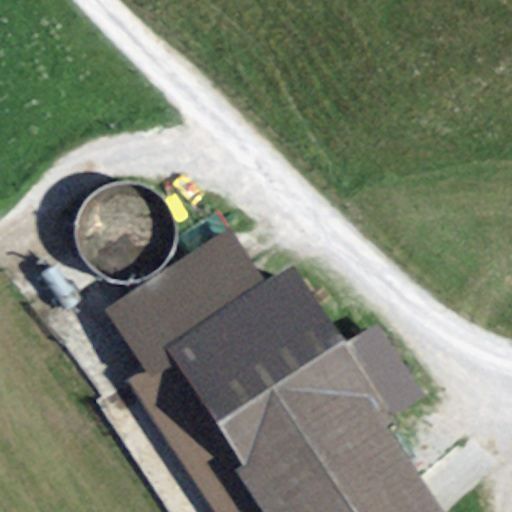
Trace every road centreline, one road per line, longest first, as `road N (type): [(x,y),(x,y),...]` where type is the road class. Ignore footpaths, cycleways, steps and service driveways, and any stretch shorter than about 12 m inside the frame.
road 1 (track): [(95,0),(424,320),(511,361)]
road 2 (track): [(0,236),(19,228),(58,175),(118,151),(259,160)]
road 3 (track): [(500,361),(504,511)]
